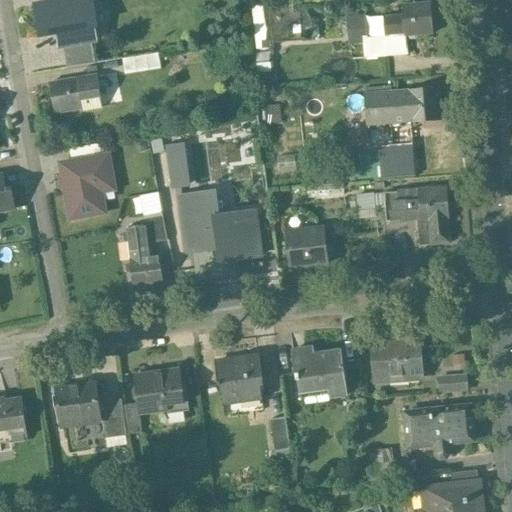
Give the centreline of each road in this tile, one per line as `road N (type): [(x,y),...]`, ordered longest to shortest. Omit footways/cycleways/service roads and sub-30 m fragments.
road 1 (residential): [(506,281),(71,331)]
road 2 (residential): [(9,0),(71,331)]
road 3 (residential): [(479,0),(506,281)]
